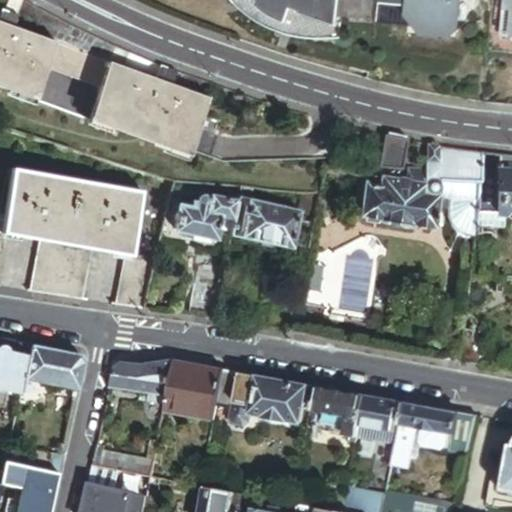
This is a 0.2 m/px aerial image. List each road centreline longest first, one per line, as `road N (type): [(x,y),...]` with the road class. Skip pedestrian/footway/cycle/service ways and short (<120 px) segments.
road 1 (residential): [(511,130),(395,112),(116,26),(69,0)]
road 2 (residential): [(511,398),(108,331)]
road 3 (residential): [(68,511),(108,331)]
